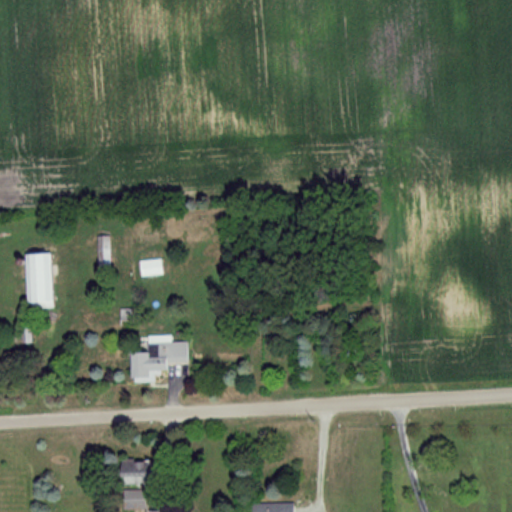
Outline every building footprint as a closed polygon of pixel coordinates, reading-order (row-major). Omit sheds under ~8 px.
[(96,275),(108,275),(108,237),(96,237),(96,275)] [(23,254),(24,309),(49,308),(48,253),(23,254)] [(159,261),(138,261),(138,275),(159,275),(159,261)] [(153,342),(153,352),(127,352),(127,382),(157,382),(158,370),(167,371),(167,364),(185,364),(185,342),(153,342)] [(116,460),(116,479),(147,479),(147,460),(116,460)] [(121,510),(143,510),(143,490),(121,490),(121,510)] [(292,511),(293,502),(244,503),(244,511),(292,511)]
